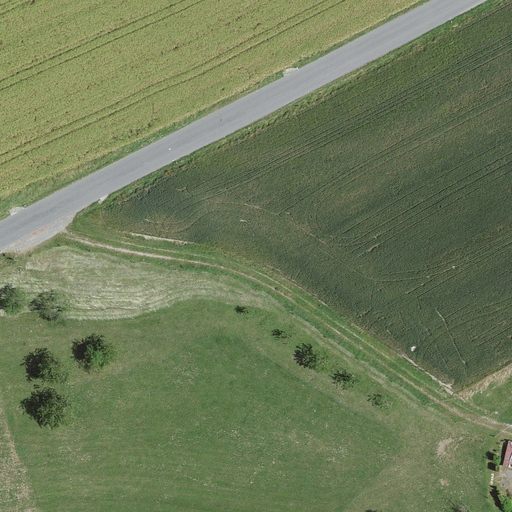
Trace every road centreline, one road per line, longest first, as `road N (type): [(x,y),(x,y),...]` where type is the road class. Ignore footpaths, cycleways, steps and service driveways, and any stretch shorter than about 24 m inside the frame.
road 1 (track): [(37,217),(98,239),(244,265),(435,395),(511,426)]
road 2 (tertiary): [(0,236),(462,0)]
